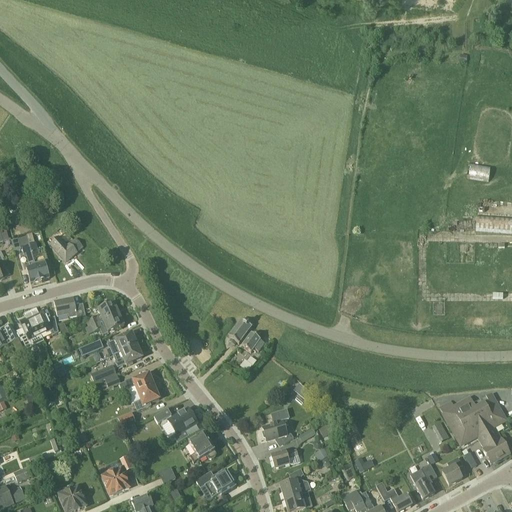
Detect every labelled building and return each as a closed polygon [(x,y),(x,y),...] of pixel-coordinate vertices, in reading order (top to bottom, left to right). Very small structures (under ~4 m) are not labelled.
[(469,164),(466,179),(488,183),(491,168),(469,164)] [(511,219),(477,217),(476,232),(511,234),(511,219)] [(35,220),(16,227),(19,237),(38,229),(35,220)] [(0,241),(2,241),(3,242),(9,241),(7,230),(0,231),(0,241)] [(26,258),(29,269),(26,270),(31,285),(40,283),(36,267),(33,259),(34,259),(30,246),(27,237),(17,240),(18,240),(11,243),(14,253),(21,251),(20,249),(21,249),(24,258),(26,258)] [(59,239),(50,247),(66,264),(77,254),(83,249),(76,241),(70,246),(69,245),(67,247),(59,239)] [(33,259),(36,267),(40,283),(49,280),(47,271),(50,270),(46,256),(34,259),(33,259)] [(0,259),(0,282),(3,281),(3,280),(9,277),(0,259)] [(74,299),(54,304),(57,318),(68,316),(69,319),(77,318),(77,319),(78,319),(85,318),(83,306),(75,308),(74,299)] [(97,318),(88,322),(91,328),(103,323),(119,316),(114,304),(98,311),(100,317),(97,318)] [(36,313),(31,316),(41,337),(52,332),(53,335),(59,333),(55,319),(48,323),(43,314),(38,316),(36,313)] [(26,321),(21,324),(23,329),(28,340),(23,342),(27,350),(44,343),(41,337),(31,316),(25,319),(26,321)] [(103,323),(91,328),(93,334),(100,331),(103,337),(108,335),(124,328),(119,316),(103,323)] [(237,344),(239,346),(252,328),(242,321),(229,339),(232,341),(230,343),(235,347),(237,344)] [(0,330),(0,350),(19,340),(12,327),(9,329),(8,327),(0,330)] [(116,342),(107,346),(112,358),(113,358),(120,355),(137,348),(136,347),(137,344),(136,342),(134,341),(132,335),(122,340),(121,338),(115,341),(116,342)] [(252,336),(242,348),(251,355),(253,352),(256,355),(257,353),(258,354),(265,345),(252,336)] [(95,345),(79,352),(82,358),(88,356),(98,352),(95,345)] [(120,355),(113,358),(116,363),(115,364),(118,370),(125,367),(142,360),(137,347),(137,348),(120,355)] [(65,348),(59,351),(61,357),(67,354),(65,348)] [(251,367),(252,367),(255,362),(250,358),(247,363),(251,367)] [(106,381),(106,382),(117,377),(113,366),(91,376),(95,385),(106,381)] [(64,371),(57,374),(59,379),(66,376),(64,371)] [(126,392),(129,399),(137,395),(154,389),(149,376),(139,380),(138,377),(124,383),(128,391),(126,392)] [(117,377),(106,382),(109,389),(121,384),(117,377)] [(306,391),(300,386),(294,393),(300,398),(306,391)] [(47,387),(39,390),(47,409),(55,405),(47,387)] [(137,395),(129,399),(131,406),(134,405),(137,414),(151,408),(150,405),(159,401),(154,389),(137,395)] [(32,395),(26,398),(29,405),(35,403),(32,395)] [(483,452),(491,466),(509,456),(501,442),(494,429),(505,422),(490,396),(473,406),(469,400),(454,409),(450,403),(439,410),(461,448),(477,439),(484,451),(483,452)] [(168,423),(176,436),(173,437),(178,445),(189,438),(186,433),(198,426),(188,410),(168,423)] [(168,411),(154,419),(158,426),(171,417),(168,411)] [(263,433),(262,435),(263,440),(266,441),(267,444),(275,441),(276,443),(280,442),(284,447),(294,440),(291,436),(287,438),(283,423),(289,421),(287,413),(272,417),(274,425),(275,425),(275,427),(263,430),(263,433)] [(132,414),(117,420),(122,430),(136,425),(132,414)] [(434,427),(442,443),(450,440),(441,423),(434,427)] [(329,425),(319,430),(323,439),(334,434),(329,425)] [(135,426),(127,429),(130,435),(137,432),(135,426)] [(316,437),(312,431),(299,439),(302,445),(316,437)] [(204,436),(189,446),(195,456),(190,459),(193,465),(199,462),(199,463),(207,458),(208,461),(211,461),(215,459),(216,456),(214,454),(208,444),(204,436)] [(56,441),(51,442),(55,453),(60,452),(56,441)] [(286,453),(271,457),(275,471),(290,466),(292,467),(300,465),(298,458),(296,452),(287,455),(286,453)] [(324,452),(317,455),(321,462),(328,459),(324,452)] [(469,454),(464,457),(471,470),(477,467),(469,454)] [(430,466),(438,462),(435,455),(427,459),(430,466)] [(132,471),(127,459),(120,462),(125,474),(132,471)] [(327,460),(321,463),(322,467),(326,468),(330,467),(327,460)] [(447,466),(450,470),(442,475),(449,488),(462,481),(457,471),(462,468),(458,460),(447,466)] [(371,462),(363,465),(366,471),(374,467),(371,462)] [(14,464),(1,470),(4,476),(17,470),(14,464)] [(430,467),(421,472),(426,482),(420,472),(410,477),(423,502),(434,496),(430,487),(431,486),(429,483),(437,479),(430,467)] [(28,468),(14,474),(18,484),(33,478),(28,468)] [(102,477),(101,478),(110,498),(129,490),(121,469),(109,474),(106,468),(99,471),(102,477)] [(159,475),(161,479),(164,486),(175,480),(171,470),(159,475)] [(211,476),(196,485),(200,491),(205,488),(213,500),(221,495),(222,497),(236,488),(226,472),(214,480),(211,476)] [(297,483),(280,488),(284,502),(301,497),(306,495),(310,493),(308,485),(300,482),(297,483)] [(10,486),(0,490),(0,511),(2,511),(14,507),(25,501),(32,497),(26,487),(20,489),(14,492),(13,490),(12,491),(10,486)] [(382,486),(376,489),(385,504),(390,501),(396,511),(404,511),(412,508),(406,497),(399,501),(394,492),(387,495),(382,486)] [(77,488),(58,496),(64,511),(76,511),(86,508),(77,488)] [(181,500),(176,492),(169,496),(174,504),(181,500)] [(366,511),(362,503),(365,502),(362,496),(361,495),(359,496),(357,493),(343,501),(348,511),(350,511),(355,509),(356,511),(366,511)] [(362,496),(365,502),(362,503),(366,511),(381,511),(380,509),(375,511),(366,494),(362,496)] [(331,495),(323,499),(327,506),(334,502),(331,495)] [(134,511),(150,511),(150,509),(153,508),(148,497),(131,504),(134,511)] [(301,497),(284,502),(286,511),(301,511),(305,511),(301,497)]
